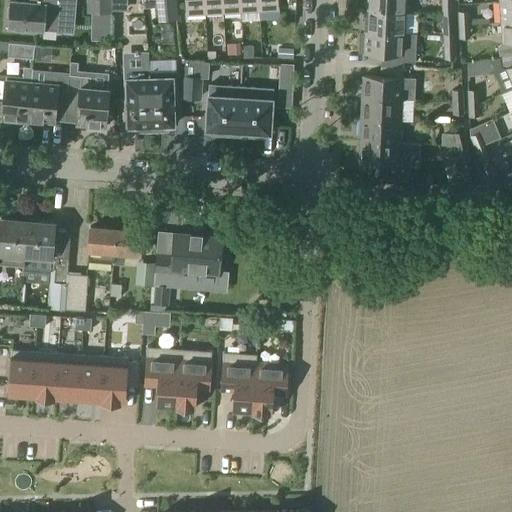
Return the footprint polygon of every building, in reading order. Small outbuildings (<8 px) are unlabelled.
[(7,7),(7,15),(9,17),(8,28),(26,29),(28,32),(35,32),(37,30),(41,31),(42,27),(55,28),(56,25),(72,26),(73,0),(36,0),(36,4),(10,1),(10,5),(7,7)] [(88,0),(88,17),(112,17),(111,0),(88,0)] [(155,0),(157,23),(177,21),(175,0),(155,0)] [(184,0),(185,12),(204,11),(203,0),(184,0)] [(203,0),(204,11),(221,10),(220,0),(203,0)] [(220,0),(221,10),(239,9),(238,0),(220,0)] [(238,0),(239,9),(257,8),(257,0),(238,0)] [(257,0),(257,8),(276,7),(276,0),(257,0)] [(364,0),(364,10),(404,12),(404,0),(364,0)] [(450,0),(441,0),(443,23),(443,35),(452,35),(450,0)] [(511,1),(498,2),(500,23),(511,21),(511,1)] [(364,10),(363,32),(403,34),(404,12),(364,10)] [(467,11),(458,12),(458,25),(468,25),(467,11)] [(511,21),(500,23),(501,43),(511,42),(511,21)] [(468,25),(458,25),(459,39),(468,38),(468,25)] [(239,32),(240,45),(252,45),(252,31),(239,32)] [(415,34),(403,34),(363,32),(363,34),(358,34),(357,52),(362,52),(362,54),(395,55),(395,61),(414,62),(415,34)] [(452,35),(443,35),(443,47),(444,60),(454,59),(452,35)] [(8,43),(7,57),(32,59),(34,46),(8,43)] [(238,43),(226,45),(227,56),(239,55),(238,43)] [(247,45),(246,58),(259,59),(259,46),(247,45)] [(219,48),(208,48),(208,60),(219,60),(219,48)] [(498,57),(466,62),(466,69),(467,78),(492,74),(503,69),(498,57)] [(68,75),(65,112),(77,113),(76,125),(87,126),(86,129),(99,131),(100,127),(104,127),(107,89),(106,89),(108,74),(76,71),(77,63),(70,62),(68,75)] [(126,79),(125,79),(127,127),(133,127),(133,133),(150,132),(148,62),(126,63),(126,79)] [(148,62),(150,132),(167,132),(167,126),(173,125),(172,95),(178,95),(177,72),(165,72),(149,73),(148,62)] [(0,101),(0,115),(1,115),(1,118),(3,118),(3,122),(14,123),(14,119),(26,120),(31,68),(22,67),(22,78),(5,76),(2,102),(0,101)] [(31,68),(26,120),(29,120),(29,124),(42,125),(42,122),(52,123),(53,111),(65,112),(68,75),(48,73),(47,84),(30,83),(31,68)] [(401,78),(361,76),(360,98),(400,100),(401,78)] [(200,78),(204,78),(204,77),(195,77),(195,80),(184,79),(182,97),(198,98),(200,78)] [(291,103),(292,84),(278,84),(277,103),(291,103)] [(208,85),(205,129),(211,129),(211,135),(227,136),(227,130),(237,131),(240,87),(208,85)] [(240,87),(237,131),(247,132),(247,137),(263,138),(263,133),(269,133),(272,89),(240,87)] [(477,89),(467,90),(468,104),(477,103),(477,89)] [(461,90),(451,91),(451,103),(461,102),(461,90)] [(360,98),(359,120),(399,122),(400,100),(360,98)] [(461,102),(451,103),(452,115),(462,115),(461,102)] [(477,103),(468,104),(468,117),(478,117),(477,103)] [(359,120),(358,142),(398,143),(399,122),(359,120)] [(462,132),(452,134),(455,146),(465,144),(462,132)] [(478,132),(470,136),(475,149),(495,140),(492,133),(481,138),(478,132)] [(495,140),(475,149),(488,178),(499,173),(492,156),(500,153),(495,140)] [(358,142),(357,164),(379,164),(378,179),(406,180),(407,144),(398,143),(358,142)] [(458,158),(455,159),(461,184),(472,181),(467,156),(468,155),(465,144),(455,146),(458,158)] [(0,219),(0,263),(23,265),(24,257),(27,222),(0,219)] [(23,265),(23,268),(54,270),(52,283),(50,308),(64,310),(66,274),(68,259),(55,258),(55,259),(51,259),(54,224),(27,222),(24,257),(23,265)] [(89,227),(87,259),(113,262),(114,253),(113,253),(115,229),(89,227)] [(114,253),(113,262),(124,263),(125,254),(139,255),(141,232),(115,229),(113,253),(114,253)] [(158,253),(156,279),(171,281),(171,270),(218,275),(221,239),(173,234),(171,254),(158,253)] [(66,274),(64,310),(83,311),(84,311),(87,275),(66,274)] [(110,284),(109,296),(120,297),(121,285),(110,284)] [(152,287),(151,307),(167,308),(169,288),(152,287)] [(142,323),(143,311),(135,311),(134,323),(142,323)] [(36,327),(37,315),(29,314),(28,326),(36,327)] [(45,315),(37,315),(36,327),(44,327),(45,315)] [(82,330),(83,318),(75,317),(74,329),(82,330)] [(219,317),(218,330),(225,331),(232,325),(232,318),(219,317)] [(91,319),(83,318),(82,330),(90,330),(91,319)] [(175,407),(179,349),(147,347),(144,385),(157,386),(156,405),(175,407)] [(211,351),(179,349),(175,407),(194,408),(195,389),(208,389),(211,351)] [(31,397),(35,351),(11,350),(8,395),(31,397)] [(54,398),(57,353),(35,351),(31,397),(54,398)] [(254,364),(255,364),(256,355),(223,352),(220,390),(233,391),(232,411),(251,412),(254,364)] [(77,400),(80,354),(57,353),(54,398),(77,400)] [(103,402),(106,356),(80,354),(77,400),(103,402)] [(126,358),(106,356),(103,402),(123,403),(125,385),(136,386),(137,362),(126,361),(126,358)] [(286,366),(255,364),(254,364),(251,412),(270,413),(272,394),(284,395),(286,366)] [(117,424),(158,423),(158,410),(117,411),(117,424)]
